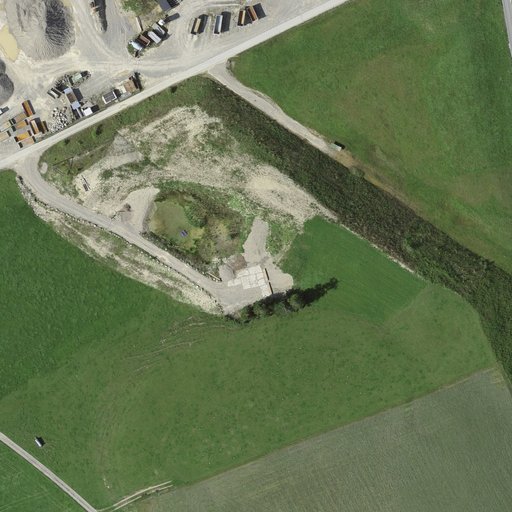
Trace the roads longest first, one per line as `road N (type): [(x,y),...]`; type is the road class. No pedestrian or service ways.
road 1 (track): [(339,0),(0,163)]
road 2 (track): [(94,511),(0,435)]
